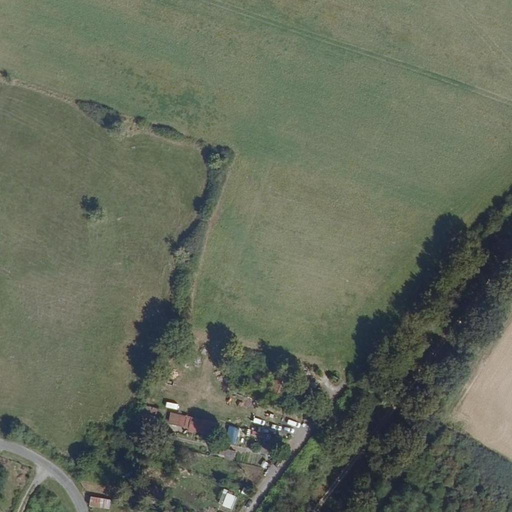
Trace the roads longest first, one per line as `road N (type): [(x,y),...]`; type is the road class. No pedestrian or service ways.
road 1 (track): [(511,249),(316,511)]
road 2 (track): [(511,303),(374,511)]
